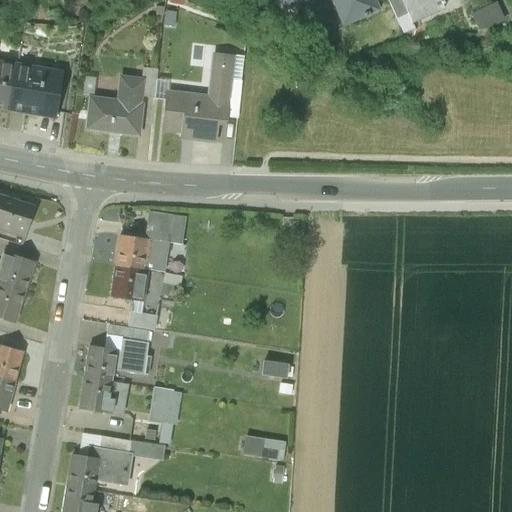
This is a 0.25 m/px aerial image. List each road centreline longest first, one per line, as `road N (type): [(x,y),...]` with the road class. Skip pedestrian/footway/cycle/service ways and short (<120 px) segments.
road 1 (secondary): [(88,176),(215,187),(511,189)]
road 2 (residential): [(34,511),(88,176)]
